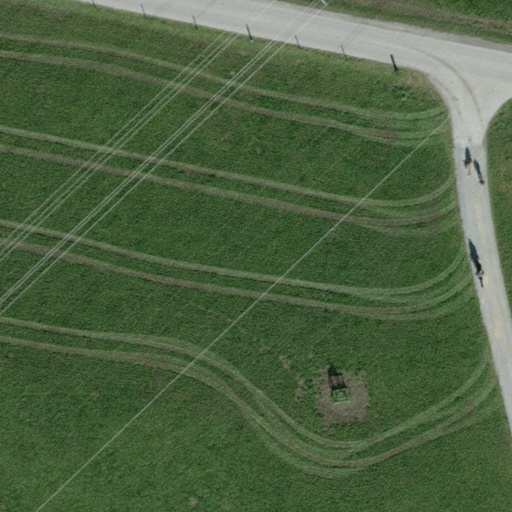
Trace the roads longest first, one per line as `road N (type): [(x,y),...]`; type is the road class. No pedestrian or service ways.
road 1 (unclassified): [(115,0),(511,80)]
road 2 (track): [(455,69),(511,324)]
